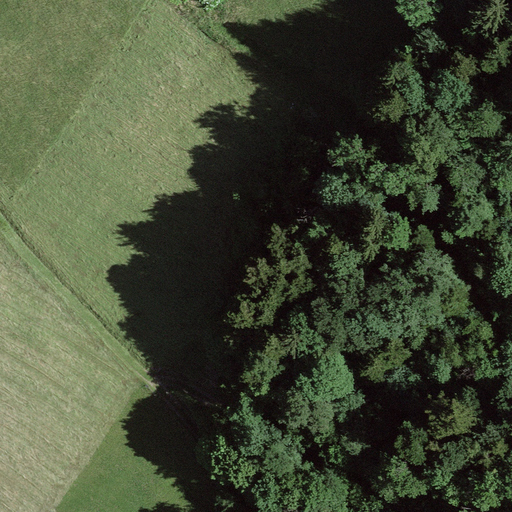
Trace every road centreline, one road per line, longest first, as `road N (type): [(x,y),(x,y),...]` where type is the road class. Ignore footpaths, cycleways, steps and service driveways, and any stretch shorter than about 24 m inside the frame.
road 1 (track): [(220,33),(288,66),(370,133),(482,304),(511,327)]
road 2 (track): [(148,378),(175,380),(363,478),(402,511)]
road 3 (track): [(148,378),(0,224)]
road 4 (track): [(262,511),(148,378)]
